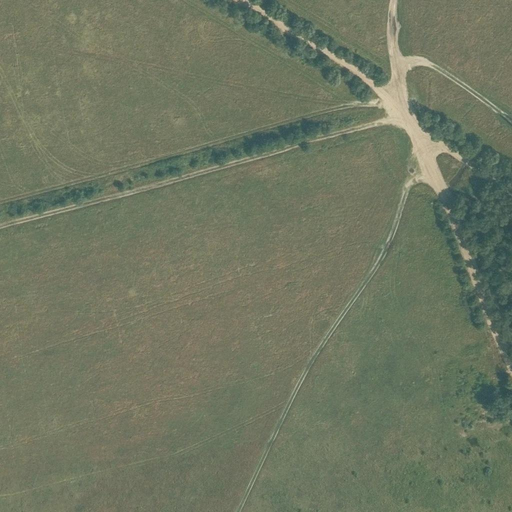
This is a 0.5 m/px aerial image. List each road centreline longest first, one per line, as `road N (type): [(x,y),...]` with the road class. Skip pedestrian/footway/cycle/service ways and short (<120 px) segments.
road 1 (track): [(238,511),(300,378),(398,220),(420,139),(435,140),(511,192)]
road 2 (track): [(511,380),(425,146),(399,107),(375,79),(243,0)]
road 3 (track): [(0,228),(404,116)]
road 4 (track): [(396,69),(409,62),(439,68),(511,123)]
